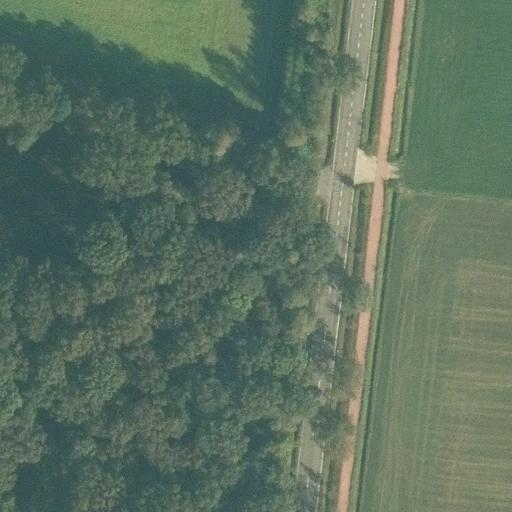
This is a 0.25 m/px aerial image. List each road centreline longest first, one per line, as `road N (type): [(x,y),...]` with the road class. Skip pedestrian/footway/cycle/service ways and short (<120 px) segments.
road 1 (primary): [(302,511),(361,0)]
road 2 (track): [(379,173),(340,176),(269,163),(0,91)]
